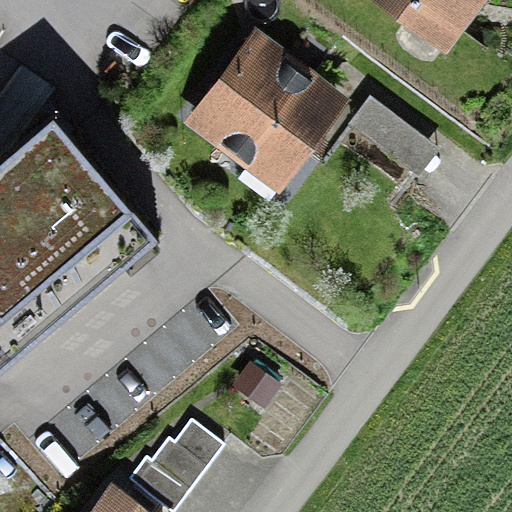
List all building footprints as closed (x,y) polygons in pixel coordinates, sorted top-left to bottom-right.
[(419,0),(421,0),(455,24),(472,0),(389,0),(409,14),(419,0)] [(200,109),(228,130),(222,138),(250,160),(257,152),(285,172),(333,108),(305,87),(311,78),(283,57),(277,65),(249,44),(200,109)] [(418,172),(437,146),(370,96),(350,121),(418,172)] [(0,155),(0,368),(158,235),(53,111),(0,155)] [(191,417),(174,440),(169,436),(151,458),(146,454),(129,477),(173,510),(224,442),(191,417)] [(109,511),(100,511),(97,509),(95,511),(142,511),(121,496),(109,511)]
